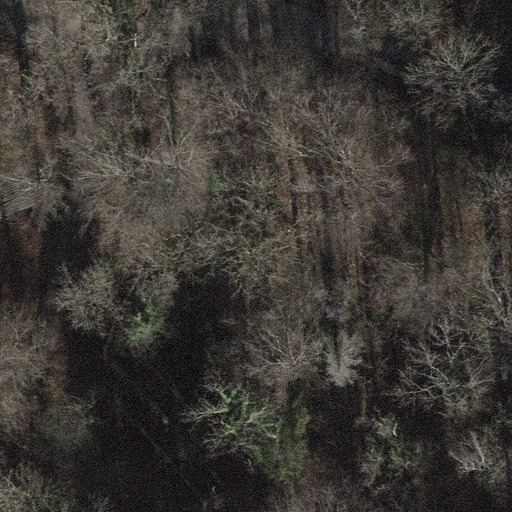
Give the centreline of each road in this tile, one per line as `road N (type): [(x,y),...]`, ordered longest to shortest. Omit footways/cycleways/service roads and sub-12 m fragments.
road 1 (track): [(60,0),(79,179),(38,384),(0,426)]
road 2 (track): [(273,0),(511,103)]
